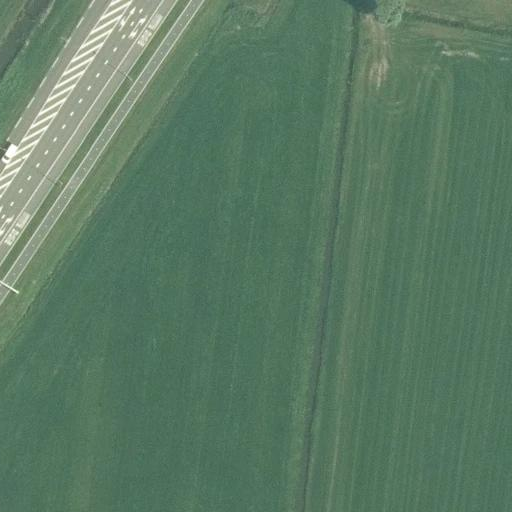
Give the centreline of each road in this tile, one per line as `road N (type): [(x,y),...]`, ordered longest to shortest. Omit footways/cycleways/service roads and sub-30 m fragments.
road 1 (primary): [(0,221),(150,0)]
road 2 (primary): [(104,0),(0,166)]
